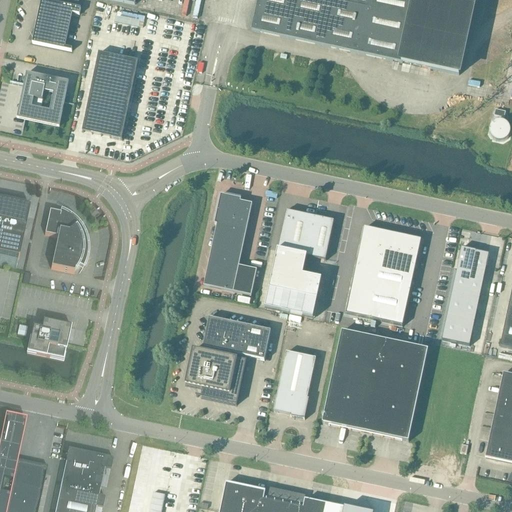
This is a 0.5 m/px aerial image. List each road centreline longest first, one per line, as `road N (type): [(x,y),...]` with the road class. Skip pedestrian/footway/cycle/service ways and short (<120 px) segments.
road 1 (unclassified): [(93,418),(511,507)]
road 2 (unclassified): [(200,160),(511,222)]
road 3 (unknown): [(249,418),(274,331),(207,313),(189,324),(178,395),(204,410)]
road 4 (unclassified): [(93,418),(130,244),(121,201)]
road 5 (unknown): [(458,511),(488,381),(511,376)]
road 6 (unclassified): [(121,201),(97,181),(0,159)]
